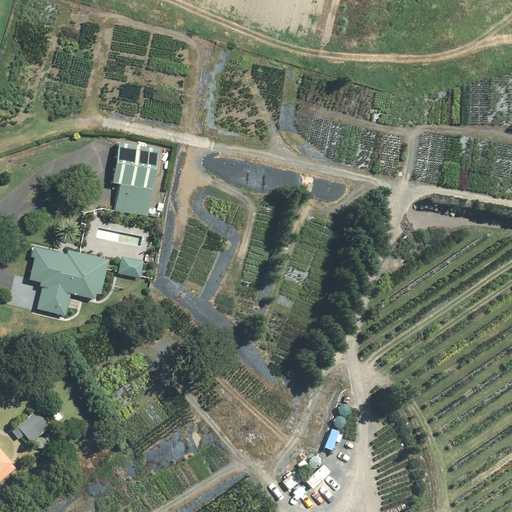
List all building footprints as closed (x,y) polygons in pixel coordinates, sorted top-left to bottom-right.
[(118,186),(114,212),(145,217),(157,152),(117,145),(110,185),(118,186)] [(41,285),(35,309),(64,316),(69,294),(98,302),(108,261),(68,251),(66,257),(33,249),(25,281),(41,285)] [(121,258),(117,275),(139,279),(142,262),(121,258)] [(152,364),(101,402),(131,443),(183,406),(152,364)] [(35,411),(16,425),(19,429),(13,433),(17,440),(24,436),(30,443),(49,428),(35,411)] [(0,479),(15,466),(0,449),(0,479)] [(325,466),(306,481),(317,495),(336,481),(325,466)] [(294,471),(282,481),(291,492),(303,482),(294,471)]
